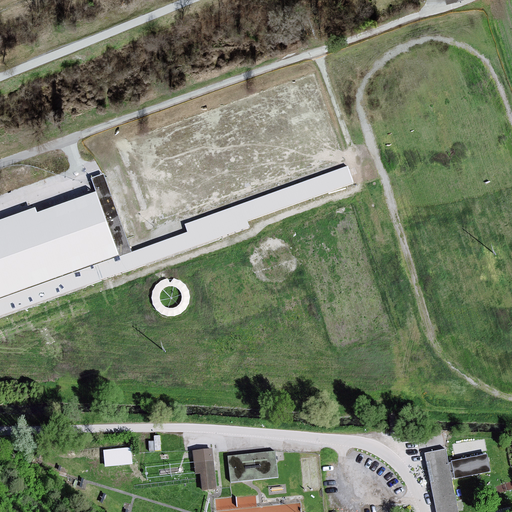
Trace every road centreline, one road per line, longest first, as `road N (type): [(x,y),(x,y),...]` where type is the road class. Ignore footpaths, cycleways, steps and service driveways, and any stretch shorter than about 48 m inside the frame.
road 1 (unclassified): [(426,511),(388,455),(347,439),(189,428),(0,432)]
road 2 (track): [(190,0),(0,77)]
